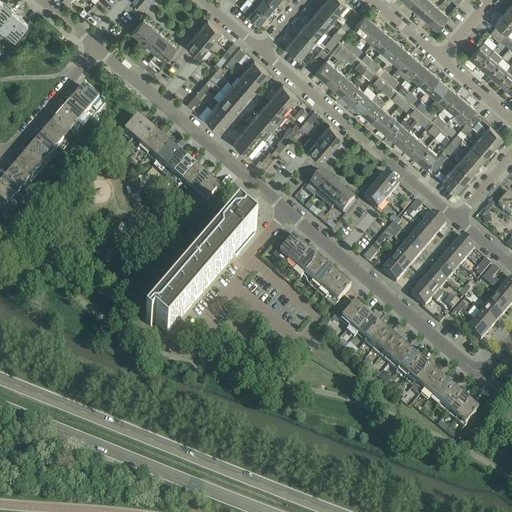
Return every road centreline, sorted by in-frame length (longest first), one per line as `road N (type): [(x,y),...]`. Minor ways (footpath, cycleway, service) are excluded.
road 1 (primary): [(335,511),(5,380)]
road 2 (residential): [(285,209),(468,364),(489,366),(511,343)]
road 3 (primary): [(0,406),(266,511)]
road 4 (residential): [(457,218),(260,51)]
road 5 (residential): [(115,61),(285,209)]
road 6 (residential): [(97,46),(0,151)]
